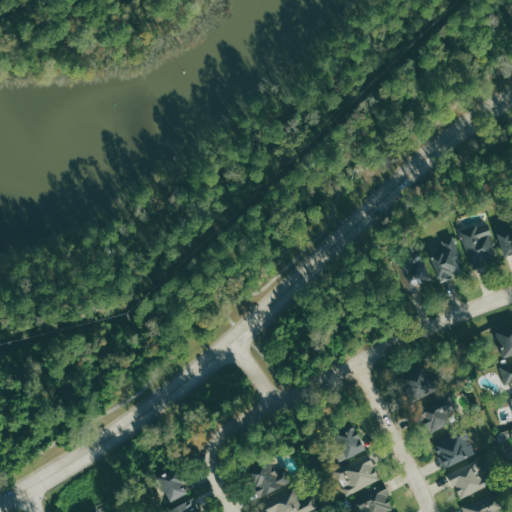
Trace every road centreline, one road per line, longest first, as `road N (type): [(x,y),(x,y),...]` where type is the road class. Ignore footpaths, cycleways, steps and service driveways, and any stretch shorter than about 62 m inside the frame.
road 1 (residential): [(511,294),(446,319),(227,433),(210,452),(211,466),(234,509)]
road 2 (tertiary): [(235,341),(451,139),(511,98)]
road 3 (tertiary): [(235,341),(104,440),(0,502)]
road 4 (residential): [(358,363),(433,511)]
